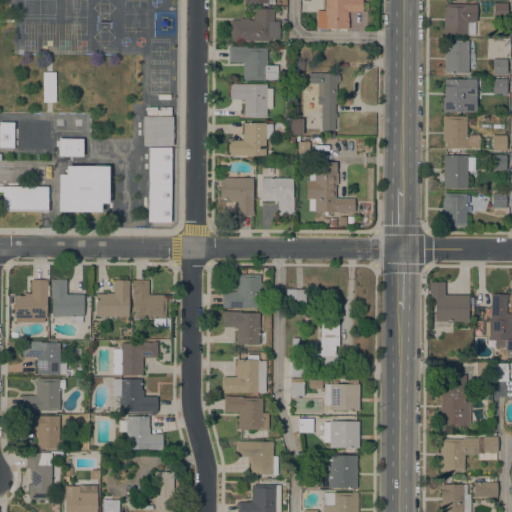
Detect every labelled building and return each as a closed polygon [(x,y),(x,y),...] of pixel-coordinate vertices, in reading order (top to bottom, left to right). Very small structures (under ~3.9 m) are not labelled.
[(362,0),(362,11),(347,11),(347,28),(316,28),(316,16),(325,16),(325,0),(362,0)] [(507,2),(507,16),(493,16),(493,2),(507,2)] [(476,4),(476,22),(474,22),(474,35),(467,35),(467,36),(443,35),(443,11),(445,11),(445,3),(476,4)] [(230,40),(231,30),(229,30),(230,22),(230,20),(239,20),(239,18),(248,18),(248,20),(253,20),(253,14),(255,14),(255,8),(273,8),(273,21),(279,21),(278,38),(269,38),(269,40),(230,40)] [(468,53),(474,53),(474,66),(468,65),(467,73),(445,73),(446,40),(468,40),(468,53)] [(266,65),(277,65),(277,80),(244,79),(244,78),(242,78),(242,62),(228,62),(228,46),(247,46),(247,47),(266,48),(266,65)] [(507,59),(506,74),(492,74),(492,59),(507,59)] [(55,72),(55,102),(42,102),(43,72),(55,72)] [(320,104),(317,104),(317,83),(308,83),(309,73),(337,73),(337,75),(339,75),(339,81),(337,81),(337,83),(335,83),(335,103),(334,103),(334,113),(336,113),(336,118),(334,118),(334,130),(320,130),(320,104)] [(466,88),(472,88),(472,111),(466,111),(466,112),(442,112),(443,97),(444,97),(444,78),(466,79),(466,88)] [(492,93),(492,78),(506,79),(506,93),(492,93)] [(230,84),(266,84),(266,88),(272,88),(272,107),(266,107),(266,117),(244,116),(244,99),(229,99),(230,84)] [(143,116),(146,116),(146,107),(157,107),(157,110),(160,110),(160,107),(171,107),(171,116),(172,116),(172,145),(143,145),(143,116)] [(466,134),(479,134),(478,147),(465,147),(465,148),(450,148),(450,149),(443,148),(443,141),(442,141),(442,116),(466,116),(466,134)] [(302,134),(289,134),(289,118),(302,118),(302,134)] [(0,122),(44,122),(44,126),(49,126),(49,130),(50,130),(50,135),(49,135),(49,138),(44,138),(44,141),(46,141),(46,147),(41,147),(41,150),(35,150),(35,147),(27,147),(27,149),(17,149),(17,147),(10,147),(10,149),(6,149),(6,147),(0,147),(0,122)] [(233,155),(233,156),(229,156),(229,152),(228,152),(228,144),(229,144),(229,140),(242,140),(242,133),(243,133),(243,122),(265,122),(265,124),(271,124),(271,138),(265,138),(265,155),(233,155)] [(506,135),(506,150),(492,149),(492,135),(506,135)] [(82,138),(82,156),(58,156),(58,145),(55,145),(55,139),(59,139),(59,138),(82,138)] [(309,142),(308,157),(297,156),(297,141),(309,142)] [(170,221),(147,221),(148,147),(170,147),(170,221)] [(467,155),(467,157),(474,157),(474,170),(467,170),(466,187),(443,187),(443,155),(467,155)] [(505,170),(491,170),(491,155),(505,155),(505,170)] [(336,172),(337,172),(337,184),(335,184),(335,198),(353,198),(353,212),(343,212),(343,213),(337,213),(337,211),(334,211),(333,213),(328,213),(327,211),(314,211),(314,198),(306,198),(306,180),(308,180),(308,166),(314,166),(314,161),(336,162),(336,172)] [(108,166),(108,203),(100,203),(100,211),(58,211),(58,174),(66,174),(66,165),(108,166)] [(220,177),(252,177),(252,215),(236,215),(237,201),(219,201),(220,177)] [(292,197),(293,197),(293,212),(278,212),(278,200),(260,200),(261,177),(292,178),(292,197)] [(47,186),(47,211),(3,211),(3,191),(3,186),(47,186)] [(465,225),(441,225),(441,200),(443,200),(443,193),(465,193),(465,225)] [(505,193),(505,207),(491,207),(491,193),(505,193)] [(345,225),(337,225),(338,222),(336,222),(336,218),(337,218),(337,216),(345,216),(345,225)] [(259,307),(227,307),(227,308),(221,307),(221,291),(235,292),(235,285),(237,285),(237,274),(260,274),(259,307)] [(52,297),(50,297),(51,284),(50,284),(50,279),(66,279),(66,294),(83,294),(83,316),(82,316),(82,322),(69,322),(70,316),(51,316),(52,297)] [(44,317),(44,322),(14,321),(14,317),(13,317),(13,295),(24,295),(24,293),(31,293),(31,280),(47,280),(47,284),(46,284),(46,317),(44,317)] [(95,316),(95,293),(113,293),(113,280),(128,280),(128,316),(95,316)] [(165,296),(165,318),(164,318),(164,326),(156,326),(154,325),(153,324),(153,318),(152,318),(152,319),(149,319),(149,318),(133,318),(133,298),(132,298),(132,280),(148,280),(148,294),(164,294),(164,295),(165,296)] [(468,295),(468,296),(472,296),(472,304),(468,304),(468,321),(447,321),(447,327),(436,327),(436,321),(434,321),(434,297),(428,297),(428,281),(444,281),(444,294),(468,295)] [(295,289),(305,289),(305,303),(295,303),(295,299),(285,299),(285,289),(295,289)] [(494,346),(494,340),(487,339),(488,319),(490,319),(490,294),(506,294),(505,313),(511,313),(511,358),(506,358),(506,354),(505,354),(505,346),(494,346)] [(222,311),(240,311),(240,312),(259,312),(258,332),(264,332),(264,341),(258,341),(258,344),(236,344),(236,326),(222,326),(222,311)] [(338,355),(336,355),(336,365),(309,366),(309,353),(319,353),(319,337),(320,337),(320,315),(338,314),(338,355)] [(59,361),(65,361),(65,374),(37,374),(37,366),(36,365),(36,362),(37,361),(37,356),(22,356),(22,341),(40,341),(40,342),(59,342),(59,361)] [(139,343),(139,341),(157,342),(157,357),(142,357),(142,375),(120,374),(120,373),(112,373),(112,348),(120,348),(120,343),(139,343)] [(227,391),(227,393),(222,393),(222,389),(221,389),(221,379),(222,380),(222,376),(236,377),(236,359),(246,359),(246,354),(258,355),(257,359),(259,359),(259,360),(265,360),(265,392),(227,391)] [(289,359),(304,360),(304,375),(289,375),(289,359)] [(490,362),(490,388),(475,388),(475,362),(490,362)] [(507,366),(507,381),(492,381),(492,366),(507,366)] [(445,426),(445,424),(440,424),(440,374),(465,374),(464,401),(470,401),(469,426),(445,426)] [(39,410),(39,411),(20,411),(20,396),(35,396),(35,379),(37,379),(37,378),(59,378),(59,379),(64,379),(64,388),(59,388),(58,410),(39,410)] [(119,411),(119,396),(111,396),(111,378),(141,379),(140,390),(143,390),(143,396),(156,396),(156,412),(119,411)] [(321,388),(308,388),(308,379),(321,379),(321,388)] [(358,410),(323,409),(323,383),(346,384),(346,380),(356,380),(356,384),(358,384),(358,410)] [(303,395),(289,395),(289,382),(303,382),(303,395)] [(261,412),(268,412),(267,429),(244,429),(244,430),(239,429),(239,428),(237,428),(238,412),(223,411),(224,396),(242,396),(242,397),(262,397),(261,412)] [(58,448),(36,448),(36,437),(36,430),(22,430),(22,415),(59,415),(58,448)] [(126,431),(118,431),(118,420),(126,420),(126,415),(148,416),(148,427),(149,427),(149,433),(162,434),(162,437),(163,437),(163,447),(162,446),(162,449),(125,449),(126,431)] [(312,418),(312,432),(298,432),(298,418),(312,418)] [(358,447),(356,447),(356,452),(350,452),(350,447),(329,447),(329,442),(323,442),(323,422),(329,422),(329,421),(358,421),(358,447)] [(463,471),(439,470),(440,438),(462,438),(477,438),(477,437),(482,437),(483,436),(497,436),(496,452),(483,451),(483,453),(477,453),(477,454),(464,454),(463,471)] [(236,441),(272,441),(272,456),(276,456),(276,474),(263,474),(261,474),(249,474),(249,463),(249,456),(236,456),(236,453),(235,453),(235,443),(236,443),(236,441)] [(51,484),(56,484),(56,491),(50,491),(50,498),(28,498),(28,483),(30,483),(30,467),(25,467),(26,452),(30,452),(51,453),(51,484)] [(332,455),(356,455),(356,487),(343,487),(343,488),(340,488),(340,487),(328,487),(328,489),(318,489),(318,471),(328,471),(328,456),(332,456),(332,455)] [(153,511),(153,509),(155,509),(155,506),(154,506),(154,501),(148,501),(148,485),(153,485),(153,471),(173,471),(173,493),(175,493),(175,506),(173,506),(172,511),(153,511)] [(302,487),(302,472),(317,472),(317,487),(302,487)] [(496,482),(496,497),(473,496),(473,482),(496,482)] [(64,486),(78,486),(78,484),(96,485),(96,511),(63,511),(64,511),(64,486)] [(236,511),(236,501),(250,502),(250,495),(252,495),(252,484),(279,484),(279,511),(236,511)] [(466,484),(466,493),(470,493),(470,511),(439,511),(439,502),(441,502),(441,484),(466,484)] [(322,511),(322,492),(357,492),(357,511),(322,511)] [(102,511),(102,501),(112,501),(112,511),(102,511)]
